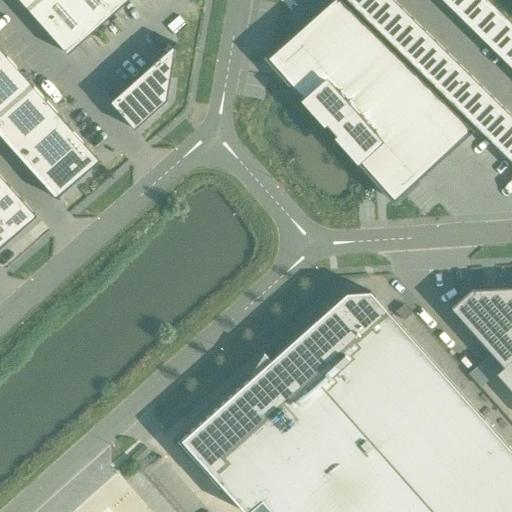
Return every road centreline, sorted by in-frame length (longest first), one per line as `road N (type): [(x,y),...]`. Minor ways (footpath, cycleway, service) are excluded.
road 1 (unclassified): [(315,244),(17,511)]
road 2 (unclassified): [(0,322),(215,134)]
road 3 (unclassified): [(511,234),(315,244)]
road 4 (unclassified): [(215,134),(315,244)]
road 5 (unclassified): [(215,134),(243,0)]
road 6 (unknown): [(122,418),(208,511)]
